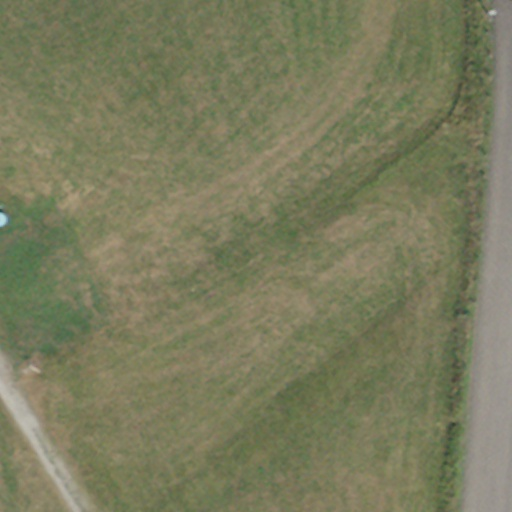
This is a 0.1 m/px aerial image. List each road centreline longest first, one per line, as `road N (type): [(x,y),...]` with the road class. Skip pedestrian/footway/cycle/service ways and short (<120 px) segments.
road 1 (residential): [(490,511),(511,264)]
road 2 (track): [(84,511),(0,372)]
